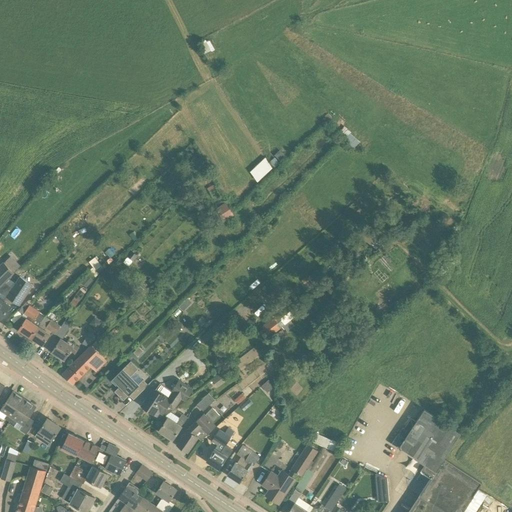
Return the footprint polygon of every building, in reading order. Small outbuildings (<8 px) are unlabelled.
[(258,181),(275,168),(267,158),(250,171),(258,181)] [(127,256),(134,262),(139,256),(131,251),(127,256)] [(102,266),(96,257),(89,262),(95,270),(102,266)] [(0,286),(14,272),(4,263),(0,266),(0,286)] [(99,274),(92,268),(89,271),(96,277),(99,274)] [(87,288),(93,280),(95,277),(90,273),(81,282),(87,288)] [(33,285),(20,277),(8,295),(0,289),(0,317),(2,319),(10,306),(14,301),(19,305),(19,306),(33,285)] [(79,301),(74,297),(71,303),(76,306),(79,301)] [(188,298),(182,304),(187,309),(192,303),(188,298)] [(31,338),(39,327),(46,316),(29,306),(24,313),(28,316),(19,330),(31,338)] [(294,317),(286,306),(281,310),(282,311),(277,315),(275,313),(269,317),(271,319),(262,326),(270,337),(280,329),(290,320),(294,317)] [(18,311),(14,315),(18,320),(23,315),(18,311)] [(46,316),(39,327),(31,338),(43,346),(52,332),(56,335),(61,327),(46,316)] [(56,335),(62,339),(72,324),(66,320),(61,327),(56,335)] [(286,335),(282,330),(277,334),(281,339),(286,335)] [(83,343),(89,347),(96,336),(90,332),(83,343)] [(98,340),(92,346),(96,350),(98,352),(103,347),(112,338),(106,332),(103,335),(98,340)] [(67,343),(62,339),(61,338),(52,352),(53,353),(54,354),(57,356),(59,356),(65,360),(71,351),(76,354),(79,348),(69,341),(67,343)] [(107,361),(96,350),(92,346),(63,374),(73,385),(92,367),(97,372),(107,361)] [(138,357),(144,351),(140,347),(134,352),(138,357)] [(131,377),(139,369),(131,361),(112,381),(116,386),(119,384),(121,386),(115,392),(124,401),(129,395),(134,400),(149,385),(144,380),(139,385),(131,377)] [(311,365),(307,369),(315,377),(319,373),(311,365)] [(218,387),(224,383),(219,375),(212,380),(218,387)] [(269,380),(262,386),(268,393),(275,387),(269,380)] [(163,396),(153,389),(143,405),(153,412),(154,410),(158,413),(160,411),(163,413),(168,406),(170,407),(171,404),(175,407),(182,398),(186,401),(186,400),(193,390),(179,381),(172,392),(173,392),(169,398),(164,394),(163,396)] [(10,422),(25,399),(13,392),(1,410),(7,414),(5,418),(10,422)] [(203,411),(215,400),(209,393),(197,405),(203,411)] [(246,398),(242,393),(234,400),(238,405),(246,398)] [(25,399),(10,422),(15,425),(18,422),(24,426),(21,431),(27,434),(30,429),(34,421),(29,418),(37,407),(25,399)] [(204,414),(188,429),(177,445),(188,453),(199,437),(201,439),(205,435),(206,436),(216,426),(212,423),(220,416),(212,408),(205,415),(204,414)] [(435,472),(421,494),(444,510),(448,511),(462,511),(473,496),(482,483),(444,458),(461,433),(424,409),(399,448),(435,472)] [(173,440),(182,427),(181,427),(184,423),(188,418),(183,414),(180,418),(171,412),(166,416),(168,418),(159,431),(173,440)] [(42,441),(45,435),(53,440),(61,428),(47,418),(39,431),(41,432),(37,438),(42,441)] [(232,450),(226,446),(235,432),(228,428),(225,433),(220,429),(214,438),(212,441),(216,444),(218,441),(220,442),(207,461),(219,469),(227,457),(232,450)] [(63,443),(61,447),(92,462),(99,448),(69,433),(67,432),(66,435),(63,434),(59,441),(63,443)] [(34,443),(28,440),(22,453),(26,456),(28,452),(29,453),(34,443)] [(278,440),(266,466),(276,470),(288,444),(278,440)] [(341,444),(332,440),(328,449),(337,453),(341,444)] [(119,449),(109,444),(106,451),(112,454),(106,469),(120,475),(127,461),(116,456),(119,449)] [(279,504),(296,479),(299,474),(302,476),(318,451),(308,444),(292,469),(292,470),(289,475),(282,470),(278,476),(273,473),(271,471),(262,485),(270,489),(266,495),(279,504)] [(237,454),(246,460),(242,466),(236,463),(228,475),(240,483),(246,473),(248,474),(260,457),(252,451),(243,445),(237,454)] [(16,462),(19,452),(10,447),(7,460),(16,462)] [(11,482),(16,462),(7,460),(1,479),(11,482)] [(142,465),(136,473),(147,480),(153,473),(142,465)] [(70,477),(83,483),(84,484),(81,482),(83,477),(101,487),(108,474),(93,466),(90,473),(76,466),(70,477)] [(33,511),(46,471),(31,467),(17,511),(33,511)] [(310,505),(299,498),(313,476),(308,472),(291,497),(296,501),(288,511),(305,511),(309,507),(310,505)] [(83,483),(70,477),(65,474),(61,481),(69,486),(62,498),(88,511),(95,498),(79,489),(78,490),(75,489),(79,482),(83,484),(83,483)] [(157,507),(163,511),(164,511),(169,511),(174,504),(169,501),(177,489),(164,481),(156,493),(163,497),(157,507)] [(130,482),(119,498),(126,503),(134,508),(142,497),(138,494),(140,490),(130,482)] [(378,502),(389,501),(387,483),(377,484),(378,502)] [(50,496),(54,489),(46,484),(41,491),(50,496)] [(330,511),(345,491),(339,486),(328,502),(325,500),(318,510),(310,505),(309,507),(305,511),(330,511)] [(442,511),(444,510),(421,494),(408,511),(442,511)] [(163,511),(142,497),(134,508),(134,509),(138,511),(163,511)] [(126,503),(120,511),(131,511),(134,509),(134,508),(126,503)]
